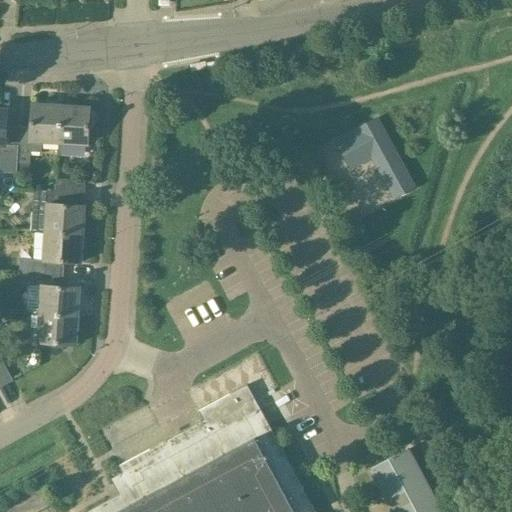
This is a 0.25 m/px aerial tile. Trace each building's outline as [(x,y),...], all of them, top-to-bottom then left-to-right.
[(42,141),(60,142),(62,106),(33,104),(32,128),(20,128),(19,154),(18,162),(30,163),(30,151),(42,152),(42,141)] [(91,108),(62,106),(60,142),(89,144),(91,108)] [(0,153),(6,154),(19,154),(20,128),(7,127),(9,110),(0,109),(0,153)] [(378,118),(336,141),(351,169),(372,157),(395,198),(416,186),(378,118)] [(57,178),(56,192),(85,193),(86,180),(57,178)] [(85,193),(56,192),(34,190),(31,231),(47,232),(83,235),(85,193)] [(81,264),(83,235),(47,232),(46,249),(34,248),(34,259),(20,258),(19,272),(62,274),(63,263),(81,264)] [(44,286),(43,315),(77,317),(79,287),(61,286),(62,274),(19,272),(19,284),(44,286)] [(77,317),(43,315),(41,343),(76,345),(77,317)] [(13,380),(0,356),(0,384),(1,386),(13,380)] [(316,511),(248,384),(199,411),(204,420),(166,440),(119,466),(123,472),(111,479),(119,494),(86,511),(316,511)] [(393,511),(442,511),(408,449),(371,469),(393,511)]
